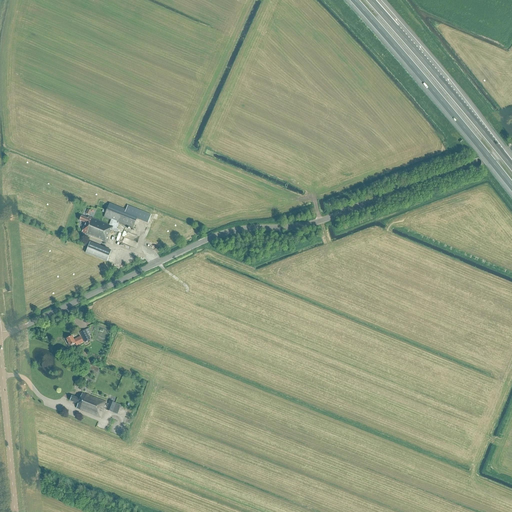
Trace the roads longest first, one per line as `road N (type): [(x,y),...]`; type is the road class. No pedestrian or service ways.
road 1 (tertiary): [(0,333),(217,234),(329,218),(511,150)]
road 2 (motorway): [(353,0),(511,187)]
road 3 (motorway): [(511,166),(396,29)]
road 4 (primary): [(14,511),(0,352)]
